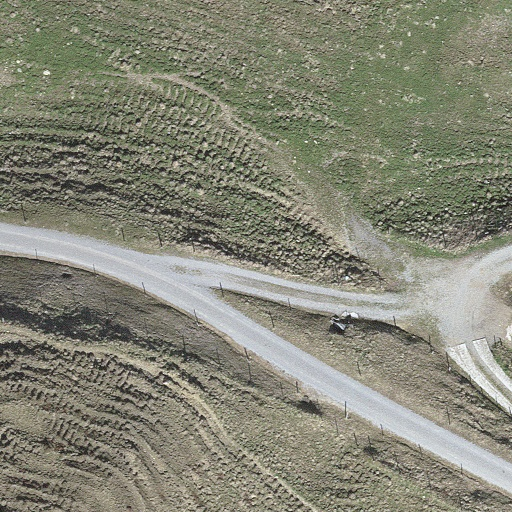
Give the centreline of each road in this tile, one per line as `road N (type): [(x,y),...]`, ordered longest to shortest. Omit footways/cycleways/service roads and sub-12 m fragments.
road 1 (track): [(511,481),(119,264),(0,239)]
road 2 (track): [(456,312),(119,264)]
road 3 (track): [(511,258),(484,271),(456,312),(463,343),(511,396)]
